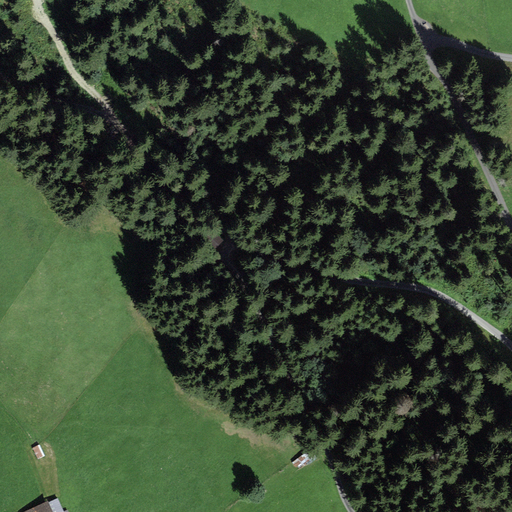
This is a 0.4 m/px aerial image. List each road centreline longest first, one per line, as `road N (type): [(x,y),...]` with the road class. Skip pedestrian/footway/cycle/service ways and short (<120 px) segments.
road 1 (unclassified): [(351,511),(276,342),(231,264),(230,247),(436,290),(511,343)]
road 2 (track): [(230,247),(143,167),(124,124),(72,75),(34,0)]
road 3 (unclassified): [(511,205),(426,49),(432,36),(511,55)]
